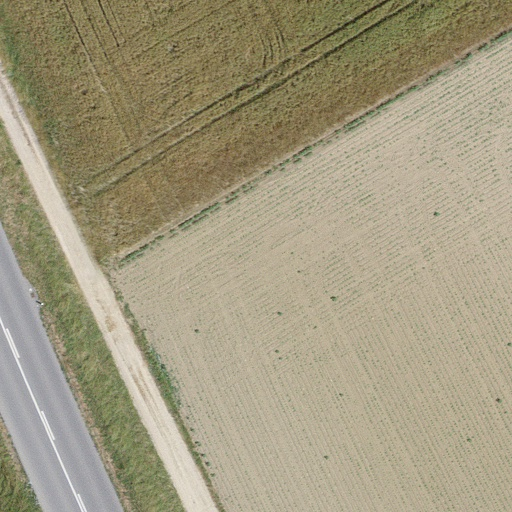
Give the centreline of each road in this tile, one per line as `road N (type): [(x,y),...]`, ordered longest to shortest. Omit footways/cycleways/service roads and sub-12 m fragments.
road 1 (track): [(205,511),(0,93)]
road 2 (secondary): [(0,333),(77,511)]
